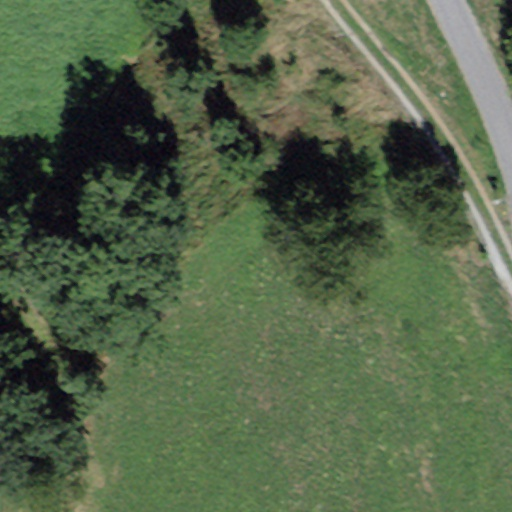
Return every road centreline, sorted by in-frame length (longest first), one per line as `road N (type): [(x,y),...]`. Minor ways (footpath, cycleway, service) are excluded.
road 1 (track): [(511,280),(326,0)]
road 2 (track): [(83,511),(42,378),(0,312)]
road 3 (unclassified): [(443,0),(511,151)]
